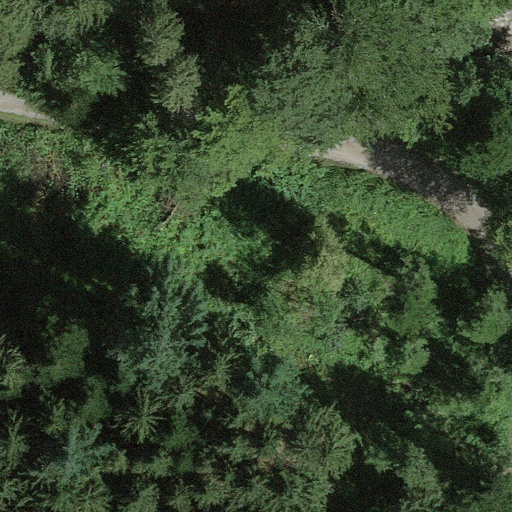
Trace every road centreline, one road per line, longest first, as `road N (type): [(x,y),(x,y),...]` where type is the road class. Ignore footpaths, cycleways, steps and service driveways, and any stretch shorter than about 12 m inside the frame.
road 1 (track): [(0,98),(177,121),(406,185),(511,267)]
road 2 (track): [(177,121),(400,7),(455,0)]
